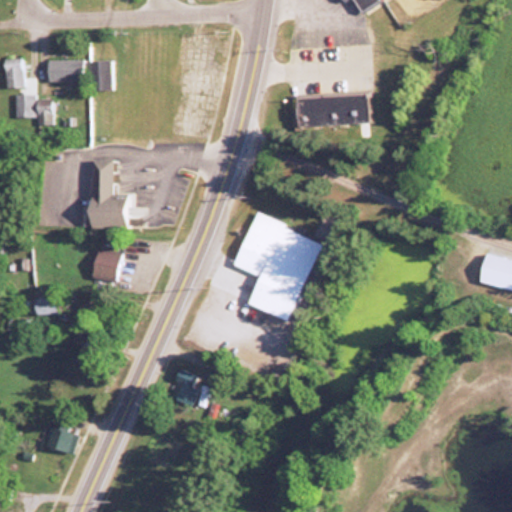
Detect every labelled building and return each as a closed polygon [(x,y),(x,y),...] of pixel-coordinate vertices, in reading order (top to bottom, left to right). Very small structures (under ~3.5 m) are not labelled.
[(340,0),(341,1),(342,0),(355,0),(362,12),(381,0),(340,0)] [(5,85),(24,85),(24,57),(5,57),(5,85)] [(48,79),(84,79),(84,58),(48,58),(48,79)] [(89,59),(89,88),(112,88),(112,59),(89,59)] [(16,92),(16,115),(38,115),(38,122),(54,122),(54,95),(37,95),(37,92),(16,92)] [(293,99),(365,94),(366,122),(294,127),(293,99)] [(124,209),(124,193),(112,193),(113,158),(91,157),(90,209),(124,209)] [(290,319),(323,240),(255,211),(233,266),(236,267),(225,291),(290,319)] [(121,250),(96,246),(92,275),(117,278),(121,250)] [(478,280),(511,287),(511,258),(484,253),(478,280)] [(199,317),(203,319),(213,296),(206,292),(193,321),(196,322),(199,317)] [(30,313),(57,313),(57,296),(30,296),(30,313)] [(65,451),(75,424),(56,417),(46,444),(65,451)] [(16,511),(16,499),(0,498),(0,511),(16,511)]
